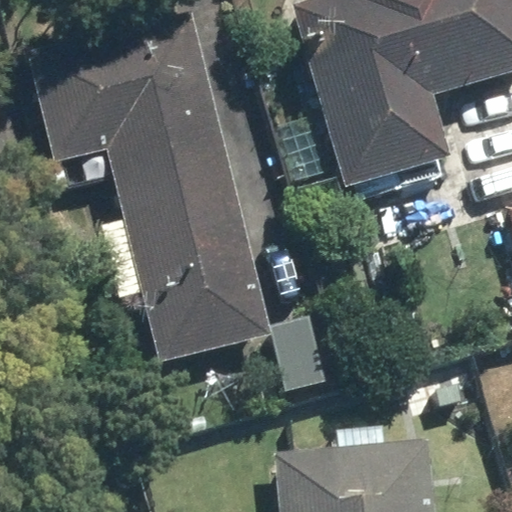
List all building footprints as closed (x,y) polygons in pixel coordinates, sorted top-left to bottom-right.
[(349,0),(272,22),(325,204),(432,173),(413,109),(511,80),(511,54),(496,0),(349,0)] [(142,376),(254,348),(172,27),(10,68),(38,179),(88,167),(142,376)] [(511,218),(494,224),(511,282),(511,218)] [(296,327),(254,337),(256,345),(269,398),(311,388),(296,327)] [(420,511),(413,449),(256,465),(261,511),(420,511)]
